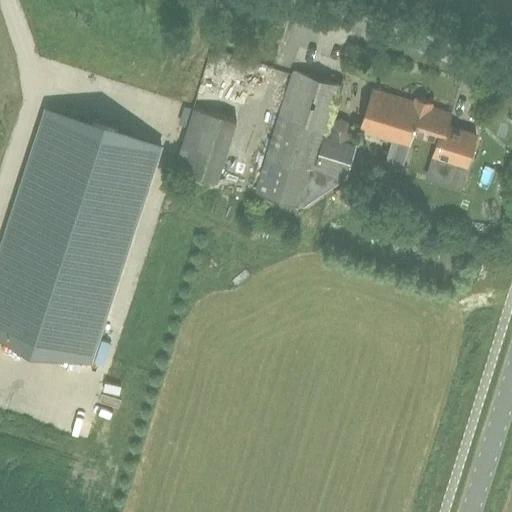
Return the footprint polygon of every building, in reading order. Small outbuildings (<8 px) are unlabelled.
[(314,167),(346,176),(355,146),(324,136),(340,83),(294,69),(257,192),(303,206),(314,167)] [(467,165),(476,133),(448,125),(451,113),(432,107),(433,103),(416,97),(415,102),(373,89),(360,131),(393,141),(386,165),(401,170),(412,134),(437,141),(433,155),(467,165)] [(219,180),(237,121),(193,107),(175,166),(219,180)] [(0,329),(92,359),(161,145),(46,108),(0,250),(0,329)] [(218,195),(242,202),(248,184),(223,177),(218,195)] [(220,197),(215,215),(231,220),(236,202),(220,197)]
